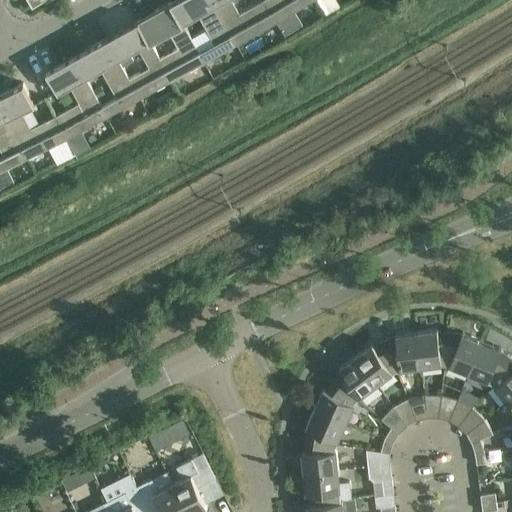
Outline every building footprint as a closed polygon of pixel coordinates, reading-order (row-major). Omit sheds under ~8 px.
[(237,44),(212,0),(175,0),(172,2),(184,24),(199,15),(215,44),(200,52),(205,62),(237,44)] [(212,0),(237,44),(276,22),(264,1),(240,14),(232,0),(212,0)] [(265,0),(264,1),(276,22),(312,0),(265,0)] [(205,62),(200,52),(184,24),(172,2),(139,20),(151,42),(170,32),(179,48),(160,58),(172,80),(205,62)] [(172,80),(160,58),(151,42),(139,20),(106,38),(119,60),(139,49),(150,68),(129,79),(140,98),(172,80)] [(119,60),(106,38),(74,56),(86,78),(102,69),(118,98),(102,107),(107,116),(140,98),(129,79),(119,60)] [(107,116),(102,107),(86,78),(74,56),(47,71),(59,93),(71,86),(80,103),(56,116),(67,138),(107,116)] [(209,83),(224,75),(218,65),(203,73),(209,83)] [(24,83),(0,95),(0,104),(27,158),(67,138),(56,116),(31,128),(23,112),(35,106),(24,83)] [(0,171),(27,158),(0,104),(0,147),(5,157),(0,159),(0,171)] [(446,363),(450,333),(438,332),(438,329),(417,332),(421,366),(446,363)] [(421,366),(417,332),(396,335),(397,337),(386,341),(396,369),(421,366)] [(470,372),(482,341),(463,333),(462,335),(450,333),(446,363),(470,372)] [(396,369),(386,341),(374,346),(373,344),(356,357),(377,384),(396,369)] [(502,349),(482,341),(470,372),(492,382),(511,358),(501,351),(502,349)] [(377,384),(356,357),(339,369),(341,371),(333,380),(356,399),(377,384)] [(511,358),(492,382),(508,401),(511,398),(511,358)] [(346,422),(356,399),(333,380),(326,390),(324,389),(315,408),(346,422)] [(428,418),(425,395),(408,399),(417,420),(428,418)] [(439,418),(441,400),(442,395),(425,395),(428,418),(439,418)] [(417,420),(408,399),(393,407),(408,426),(417,420)] [(459,426),(473,408),(458,399),(456,404),(449,421),(459,426)] [(449,421),(456,404),(441,400),(439,418),(449,421)] [(408,426),(393,407),(381,419),(392,427),(400,433),(408,426)] [(336,445),(346,422),(315,408),(307,427),(309,428),(307,440),(336,445)] [(467,434),(485,419),(474,408),(473,408),(459,426),(467,434)] [(494,434),(485,419),(467,434),(473,443),(482,439),(494,434)] [(394,443),(400,433),(392,427),(385,439),(394,443)] [(496,453),(511,449),(511,438),(494,443),(496,453)] [(391,453),(394,443),(385,439),(381,452),(391,453)] [(486,452),(482,439),(473,443),(476,453),(486,452)] [(339,469),(336,445),(307,440),(305,452),(303,452),(305,473),(339,469)] [(391,465),(391,453),(381,452),(367,451),(367,467),(391,465)] [(487,464),(486,452),(476,453),(477,464),(487,464)] [(197,511),(208,507),(206,503),(199,488),(216,479),(203,453),(177,467),(183,479),(173,484),(187,511),(197,511)] [(393,480),(391,465),(367,467),(369,480),(372,483),(393,480)] [(340,483),(339,469),(305,473),(307,494),(309,493),(310,504),(342,500),(355,498),(353,481),(340,483)] [(187,511),(173,484),(163,489),(155,474),(152,473),(148,473),(142,476),(146,483),(138,487),(150,511),(153,511),(162,508),(163,511),(187,511)] [(150,511),(138,487),(133,478),(122,483),(127,492),(108,502),(113,511),(150,511)] [(62,492),(70,511),(84,511),(99,506),(88,481),(62,492)] [(481,495),(482,503),(497,501),(496,493),(481,495)] [(356,511),(355,498),(342,500),(310,504),(309,504),(310,511),(356,511)] [(498,510),(497,501),(482,503),(483,511),(498,510)] [(113,511),(108,502),(87,511),(113,511)]
